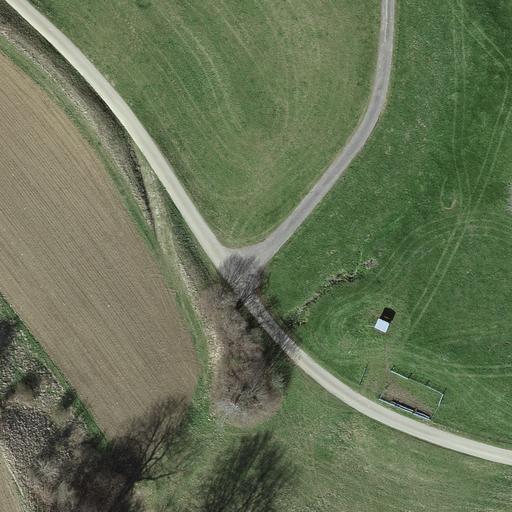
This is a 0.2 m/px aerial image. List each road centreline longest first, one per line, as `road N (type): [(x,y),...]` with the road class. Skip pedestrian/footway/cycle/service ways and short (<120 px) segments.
road 1 (track): [(7,0),(159,167),(292,351),(329,383),(400,423),(511,457)]
road 2 (track): [(233,272),(291,227),(366,126),(382,70),(383,0)]
